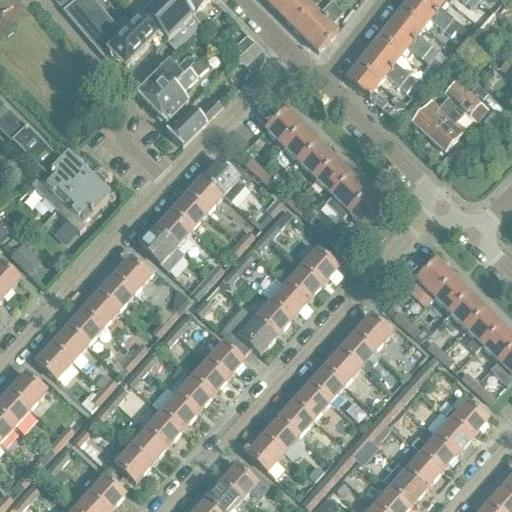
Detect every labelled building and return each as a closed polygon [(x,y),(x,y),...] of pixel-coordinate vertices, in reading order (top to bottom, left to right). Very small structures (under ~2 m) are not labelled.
[(80,0),(79,0),(74,5),(63,16),(74,29),(93,14),(96,11),(89,3),(86,6),(80,0)] [(93,14),(74,29),(101,61),(119,79),(158,40),(165,48),(175,57),(201,31),(203,32),(209,27),(198,16),(210,4),(205,0),(161,0),(118,44),(101,25),(102,24),(93,14)] [(80,0),(86,6),(89,3),(96,11),(101,7),(94,0),(80,0)] [(146,7),(139,0),(115,0),(112,3),(130,22),(146,7)] [(272,0),(265,7),(278,20),(297,0),(272,0)] [(297,0),(278,20),(290,32),(310,12),(303,6),(308,0),(297,0)] [(436,0),(411,0),(410,2),(454,36),(453,36),(462,43),(467,36),(437,13),(443,5),(436,0)] [(465,0),(436,0),(443,5),(447,0),(452,0),(486,26),(492,18),(477,6),(475,8),(465,0)] [(410,2),(399,15),(421,33),(427,26),(448,42),(453,36),(454,36),(410,2)] [(316,19),(310,12),(290,32),(302,44),(335,12),(329,6),(316,19)] [(341,18),(335,12),(302,44),(316,58),(336,38),(328,31),(341,18)] [(399,15),(388,29),(431,64),(432,63),(439,69),(444,64),(415,41),(421,33),(399,15)] [(388,29),(377,43),(399,61),(405,54),(426,71),(431,64),(388,29)] [(399,61),(377,43),(366,57),(409,91),(416,96),(423,87),(417,82),(415,85),(393,69),(399,61)] [(466,47),(460,54),(455,59),(473,78),(485,66),(466,47)] [(247,71),(254,78),(258,74),(262,70),(264,64),(263,59),(262,56),(253,48),(236,64),(245,73),(247,71)] [(366,57),(355,71),(377,89),(383,82),(395,91),(404,98),(409,91),(366,57)] [(150,114),(193,72),(185,64),(174,74),(167,67),(134,99),(150,114)] [(199,66),(193,72),(150,114),(155,119),(154,123),(158,127),(162,127),(165,129),(188,107),(180,99),(207,72),(200,64),(199,66)] [(498,73),(511,87),(511,86),(511,72),(505,66),(498,73)] [(377,89),(355,71),(344,86),(387,120),(393,124),(398,117),(392,113),(391,114),(370,97),(377,89)] [(427,142),(467,98),(463,95),(455,87),(444,101),(447,104),(439,113),(431,106),(411,128),(427,142)] [(467,98),(427,142),(443,157),(462,136),(453,127),(462,118),(474,128),(486,115),(467,98)] [(189,114),(169,134),(165,137),(181,153),(205,129),(220,114),(212,106),(197,122),(189,114)] [(0,137),(10,148),(11,147),(43,179),(44,178),(57,165),(25,132),(24,133),(0,107),(0,137)] [(281,153),(301,134),(284,117),(264,136),(281,153)] [(301,134),(281,153),(297,169),(317,150),(301,134)] [(333,166),(317,150),(297,169),(314,186),(333,166)] [(30,192),(27,196),(31,199),(34,195),(55,216),(87,183),(67,162),(66,163),(61,168),(57,165),(44,178),(48,182),(41,189),(37,186),(31,192),(30,192)] [(254,180),(260,174),(251,164),(245,171),(254,180)] [(333,166),(314,186),(330,202),(349,182),(333,166)] [(216,167),(200,185),(221,203),(229,209),(244,192),(237,186),(216,167)] [(278,189),(260,174),(254,180),(272,196),(278,189)] [(87,183),(55,216),(67,228),(77,239),(78,239),(78,240),(85,233),(81,229),(92,218),(93,219),(108,204),(101,196),(104,194),(104,187),(96,179),(91,179),(87,183)] [(349,182),(330,202),(331,203),(324,210),(340,226),(347,219),(346,218),(366,199),(349,182)] [(200,185),(185,202),(205,220),(221,203),(200,185)] [(288,211),(295,205),(284,195),(278,202),(288,211)] [(383,216),(366,199),(346,218),(347,219),(363,235),(383,216)] [(205,220),(185,202),(169,219),(190,238),(205,220)] [(274,205),(263,217),(271,223),(281,212),(274,205)] [(295,205),(288,211),(299,221),(305,214),(295,205)] [(190,238),(169,219),(154,236),(174,255),(190,238)] [(322,243),(327,237),(317,228),(312,233),(322,243)] [(262,241),(269,247),(279,236),(272,230),(262,241)] [(174,255),(154,236),(138,254),(165,279),(180,263),(172,257),(174,255)] [(246,236),(236,247),(243,254),(253,243),(246,236)] [(327,237),(322,243),(332,252),(338,247),(327,237)] [(24,247),(15,238),(4,250),(12,258),(24,247)] [(269,247),(262,241),(252,252),(259,258),(269,247)] [(243,254),(236,247),(226,258),(233,265),(243,254)] [(20,252),(9,262),(26,279),(27,279),(35,270),(37,269),(20,252)] [(298,276),(318,295),(335,276),(315,257),(298,276)] [(241,263),(231,274),(238,281),(248,270),(241,263)] [(111,283),(132,301),(147,284),(127,265),(111,283)] [(432,304),(451,284),(434,268),(415,287),(432,304)] [(0,269),(0,301),(1,303),(17,285),(0,270),(0,269)] [(206,282),(212,288),(221,278),(216,272),(206,282)] [(238,281),(231,274),(221,285),(228,292),(238,281)] [(298,276),(281,294),(302,313),(318,295),(298,276)] [(212,288),(206,282),(195,294),(188,287),(182,294),(196,305),(203,298),(212,288)] [(111,283),(96,300),(116,318),(132,301),(111,283)] [(451,284),(432,304),(448,320),(467,301),(451,284)] [(281,294),(268,309),(289,327),(302,313),(281,294)] [(96,300),(80,317),(101,335),(102,335),(116,318),(96,300)] [(467,301),(448,320),(464,337),(484,317),(467,301)] [(192,317),(198,323),(208,312),(202,306),(192,317)] [(289,327),(268,309),(253,326),(274,344),(289,327)] [(170,315),(160,326),(167,332),(177,321),(170,315)] [(274,344),(253,326),(241,315),(219,339),(244,361),(250,355),(257,362),(274,344)] [(101,335),(80,317),(65,334),(85,352),(94,343),(100,347),(107,340),(102,335),(101,335)] [(402,334),(409,327),(398,317),(391,324),(402,334)] [(500,333),(484,317),(464,337),(472,345),(466,351),(474,360),(480,353),(500,333)] [(368,323),(352,340),(378,363),(379,362),(374,358),(389,341),(368,323)] [(181,325),(171,336),(178,342),(188,332),(181,325)] [(167,332),(160,326),(151,338),(158,344),(167,332)] [(420,337),(409,327),(402,334),(413,344),(420,337)] [(511,354),(511,345),(500,333),(480,353),(497,369),(511,354)] [(65,334),(50,351),(70,369),(85,352),(65,334)] [(178,342),(171,336),(162,346),(169,353),(178,342)] [(378,363),(352,340),(337,358),(358,376),(367,366),(372,371),(378,363)] [(439,367),(445,361),(431,348),(425,354),(439,367)] [(134,370),(147,355),(140,350),(127,364),(134,370)] [(70,369),(50,351),(34,369),(54,387),(70,369)] [(205,368),(225,386),(241,369),(220,351),(205,368)] [(511,354),(497,369),(511,384),(511,354)] [(358,376),(337,358),(322,375),(342,393),(358,376)] [(150,359),(138,374),(144,379),(157,365),(150,359)] [(460,374),(445,361),(439,367),(454,380),(460,374)] [(127,364),(114,379),(121,385),(134,370),(127,364)] [(225,386),(205,368),(189,385),(210,404),(225,386)] [(407,390),(414,396),(430,378),(423,372),(407,390)] [(144,379),(138,374),(125,388),(131,394),(144,379)] [(342,393),(322,375),(306,392),(327,410),(342,393)] [(472,397),(479,389),(466,378),(459,385),(472,397)] [(7,398),(27,417),(50,391),(40,383),(34,390),(23,381),(7,398)] [(100,395),(106,401),(116,390),(110,384),(100,395)] [(210,404),(189,385),(174,402),(194,421),(210,404)] [(488,398),(479,389),(472,397),(481,405),(488,398)] [(414,396),(407,390),(392,407),(399,414),(414,396)] [(327,410),(306,392),(291,409),(312,428),(327,410)] [(106,401),(100,395),(90,406),(96,412),(106,401)] [(109,405),(115,410),(124,400),(118,395),(109,405)] [(27,417),(7,398),(0,406),(0,422),(12,434),(27,417)] [(174,402),(159,420),(179,438),(194,421),(174,402)] [(448,427),(469,445),(485,428),(473,417),(479,410),(471,402),(465,410),(464,409),(457,417),(452,413),(444,422),(449,426),(448,427)] [(115,410),(109,405),(99,415),(105,420),(115,410)] [(399,414),(392,407),(376,425),(389,436),(390,435),(393,438),(396,434),(391,431),(388,433),(384,430),(399,414)] [(291,409),(276,426),(296,445),(312,428),(291,409)] [(179,438),(159,420),(143,437),(164,455),(179,438)] [(0,446),(12,434),(0,422),(0,446)] [(389,436),(376,425),(354,450),(361,456),(368,448),(374,454),(389,436)] [(296,445),(276,426),(260,443),(291,471),(292,470),(282,461),(296,445)] [(448,427),(433,444),(454,463),(469,445),(448,427)] [(57,443),(63,449),(73,437),(67,431),(57,443)] [(78,453),(89,441),(82,435),(71,447),(78,453)] [(143,437),(128,454),(148,472),(164,455),(143,437)] [(63,449),(57,443),(47,454),(53,460),(63,449)] [(291,471),(260,443),(244,461),(265,480),(275,468),(286,477),(291,471)] [(454,463),(433,444),(426,452),(419,447),(413,455),(419,460),(418,461),(439,480),(454,463)] [(354,450),(346,459),(353,465),(361,456),(354,450)] [(148,472),(128,454),(112,472),(132,490),(148,472)] [(61,458),(52,469),(59,475),(68,464),(61,458)] [(346,459),(331,476),(338,482),(353,465),(346,459)] [(439,480),(418,461),(411,469),(404,463),(396,472),(423,497),(439,480)] [(26,476),(33,483),(42,471),(36,465),(26,476)] [(59,475),(52,469),(42,480),(49,486),(53,481),(60,488),(66,481),(59,475)] [(409,511),(423,497),(396,472),(381,488),(389,494),(387,496),(405,511),(409,511)] [(218,491),(241,511),(243,511),(239,508),(254,491),(234,473),(218,491)] [(33,483),(26,476),(16,487),(23,494),(33,483)] [(338,482),(331,476),(315,493),(322,499),(338,482)] [(101,484),(85,502),(95,511),(112,511),(122,502),(101,484)] [(348,494),(342,489),(335,497),(341,502),(348,494)] [(511,511),(511,495),(506,490),(490,508),(494,511),(511,511)] [(241,511),(218,491),(202,508),(206,511),(241,511)] [(31,492),(17,507),(23,511),(24,511),(37,498),(31,492)] [(311,511),(322,499),(315,493),(300,511),(301,511),(311,511)] [(405,511),(387,496),(380,504),(375,500),(368,508),(372,511),(405,511)] [(5,499),(0,504),(0,511),(6,511),(12,506),(5,499)] [(95,511),(85,502),(79,509),(71,502),(64,511),(95,511)]
